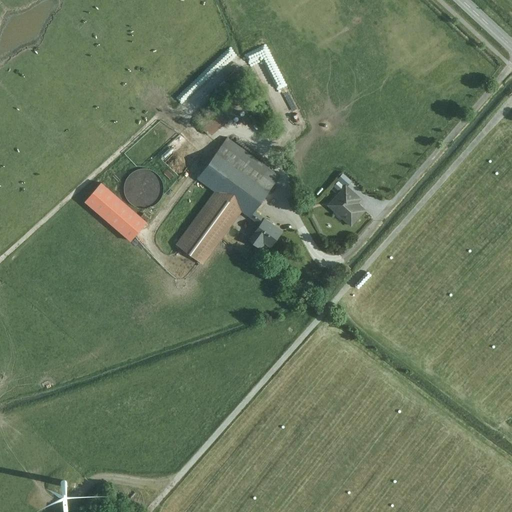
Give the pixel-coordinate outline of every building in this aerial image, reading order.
[(198,72),(205,63),(202,60),(195,69),(198,72)] [(182,84),(194,75),(191,71),(179,80),(182,84)] [(198,122),(206,134),(229,120),(221,107),(198,122)] [(197,215),(176,243),(202,262),(223,234),(241,210),(250,217),(255,209),(274,183),(280,174),(227,136),(197,178),(215,191),(197,215)] [(126,182),(125,188),(126,193),(129,198),(133,202),(139,204),(144,205),(150,204),(155,201),(159,197),(161,191),(162,186),(161,180),(158,175),(153,171),(148,169),(142,168),(137,169),(132,172),(128,177),(126,182)] [(148,220),(100,182),(83,203),(131,241),(148,220)] [(344,184),(326,205),(352,226),(366,210),(357,203),(361,198),(344,184)] [(260,225),(249,239),(257,245),(261,239),(271,247),(282,230),(255,209),(250,217),(260,225)]
